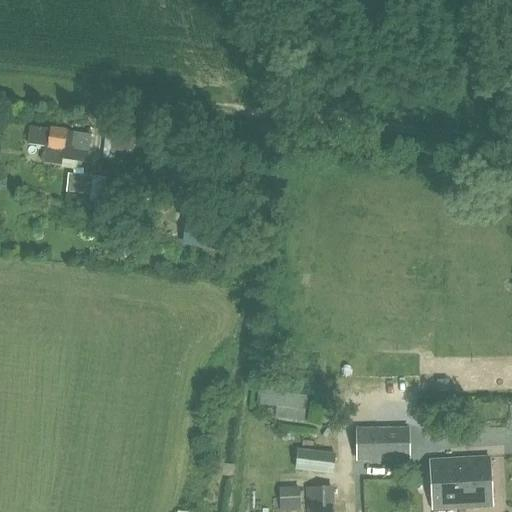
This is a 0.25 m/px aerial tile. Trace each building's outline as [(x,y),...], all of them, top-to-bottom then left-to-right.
[(28,144),(87,152),(90,134),(31,126),(28,144)] [(140,159),(142,136),(113,133),(110,160),(141,163),(141,159),(140,159)] [(374,460),(374,459),(385,459),(385,455),(410,455),(410,428),(357,428),(357,461),(374,460)] [(333,473),(334,454),(297,450),(294,469),(333,473)] [(430,461),(433,509),(493,505),(490,457),(430,461)]
